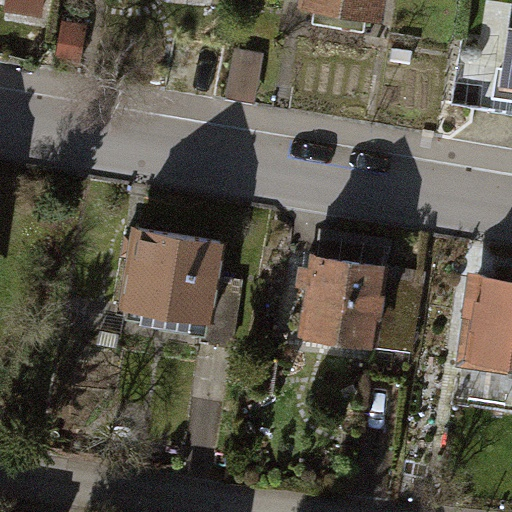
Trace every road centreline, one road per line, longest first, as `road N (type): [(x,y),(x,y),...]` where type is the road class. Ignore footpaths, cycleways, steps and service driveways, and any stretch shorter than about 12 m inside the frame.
road 1 (residential): [(511,204),(0,120)]
road 2 (residential): [(0,477),(225,511)]
